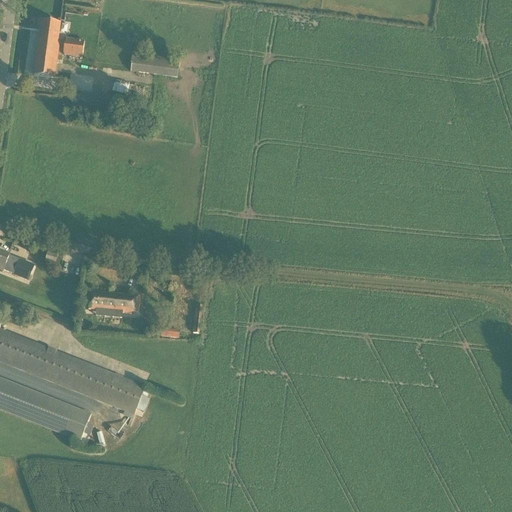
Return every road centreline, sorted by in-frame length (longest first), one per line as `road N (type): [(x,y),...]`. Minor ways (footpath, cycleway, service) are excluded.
road 1 (track): [(511,306),(481,291),(137,257)]
road 2 (unclassified): [(137,257),(0,225)]
